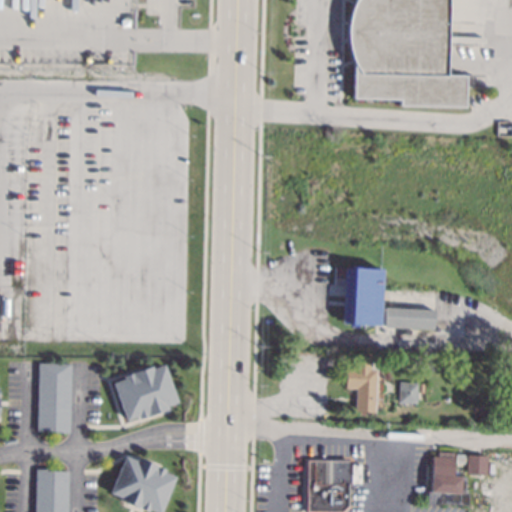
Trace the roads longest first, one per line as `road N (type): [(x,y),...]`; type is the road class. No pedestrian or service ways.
road 1 (secondary): [(233,0),(222,361)]
road 2 (residential): [(219,430),(111,450),(0,454)]
road 3 (secondary): [(222,361),(217,511)]
